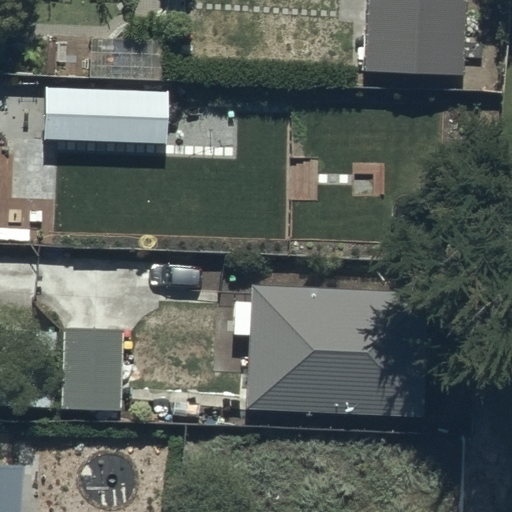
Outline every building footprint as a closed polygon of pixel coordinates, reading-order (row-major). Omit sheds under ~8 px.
[(466,0),(370,0),(368,71),(464,74),(466,0)] [(168,83),(46,82),(46,142),(168,144),(168,83)] [(428,287),(252,283),(249,407),(425,412),(428,287)] [(58,329),(0,326),(0,402),(54,405),(58,329)] [(122,328),(67,327),(66,407),(121,408),(122,328)] [(0,511),(22,511),(25,461),(0,459),(0,511)]
